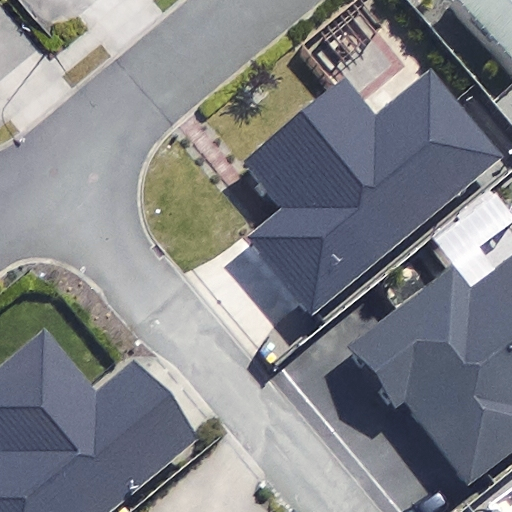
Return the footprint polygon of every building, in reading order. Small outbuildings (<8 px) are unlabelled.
[(511,0),(461,0),(449,12),(511,82),(511,0)] [(392,67),(361,28),(323,58),(354,97),(392,67)] [(489,175),(423,96),(367,142),(339,108),(246,186),(283,230),(250,258),(307,327),(489,175)] [(448,511),(511,462),(511,275),(464,313),(445,290),(395,329),(381,311),(286,387),(384,511),(448,511)] [(89,418),(36,351),(0,379),(0,511),(118,511),(185,458),(128,387),(89,418)]
